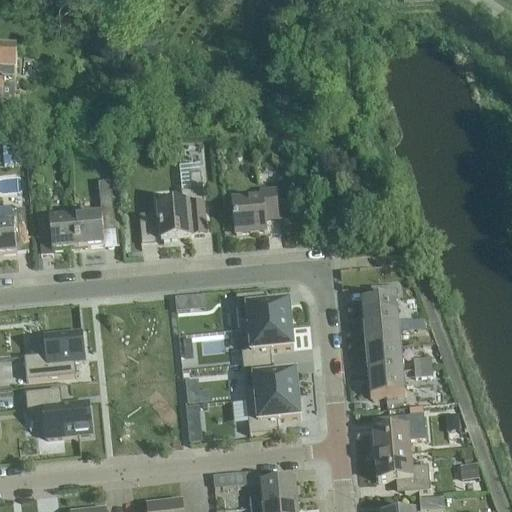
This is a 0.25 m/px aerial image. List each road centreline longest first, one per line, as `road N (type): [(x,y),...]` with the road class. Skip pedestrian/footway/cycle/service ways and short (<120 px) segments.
road 1 (residential): [(338,450),(316,267),(0,299)]
road 2 (residential): [(0,486),(338,450)]
